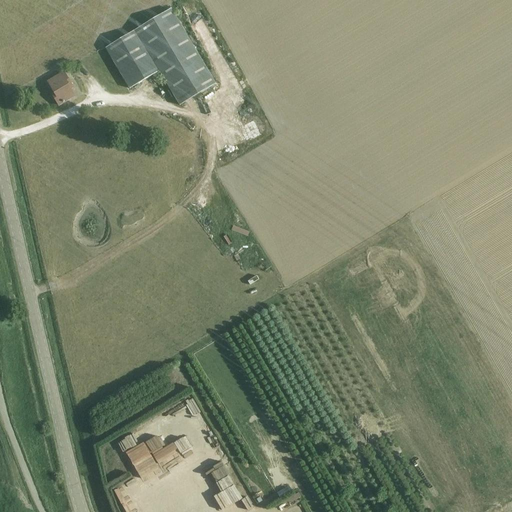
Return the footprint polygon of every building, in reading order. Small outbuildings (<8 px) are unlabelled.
[(171,9),(106,49),(130,89),(159,72),(180,106),(216,84),(171,9)] [(64,73),(49,82),(57,96),(54,97),(59,106),(75,96),(70,89),(73,87),(64,73)] [(162,435),(165,443),(175,438),(171,431),(162,435)] [(111,474),(164,447),(159,438),(129,454),(128,451),(105,463),(111,474)] [(185,443),(179,453),(186,456),(191,447),(185,443)] [(114,495),(125,490),(122,482),(111,488),(114,495)] [(289,486),(277,493),(281,500),(293,492),(289,486)]
